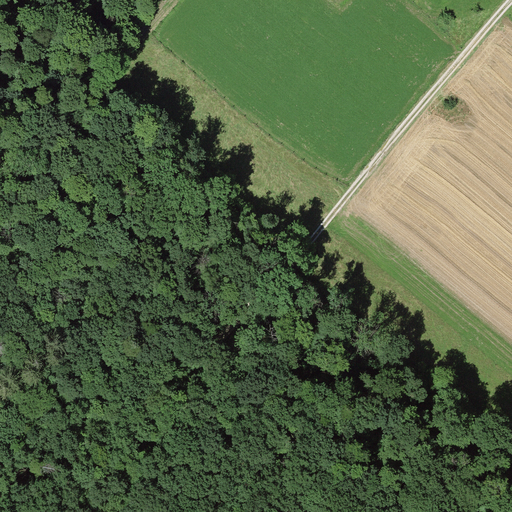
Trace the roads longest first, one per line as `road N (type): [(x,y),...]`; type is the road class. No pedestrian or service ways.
road 1 (track): [(508,0),(70,511)]
road 2 (track): [(0,189),(173,0)]
